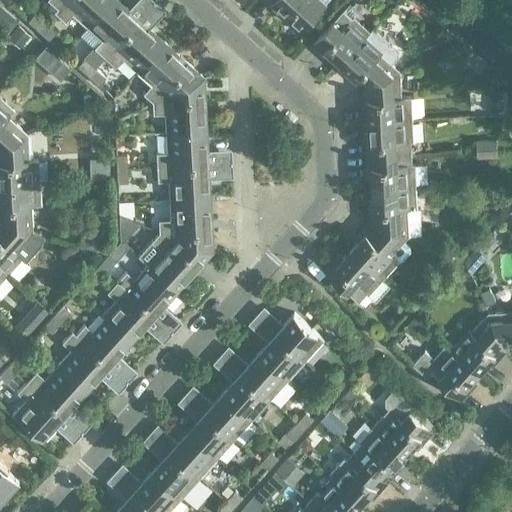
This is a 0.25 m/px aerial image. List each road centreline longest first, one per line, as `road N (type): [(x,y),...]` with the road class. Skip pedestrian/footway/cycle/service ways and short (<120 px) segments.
road 1 (residential): [(250,287),(325,201),(321,118),(235,36)]
road 2 (residential): [(46,511),(250,287)]
road 3 (residential): [(250,287),(235,36)]
road 4 (residential): [(414,511),(511,404)]
